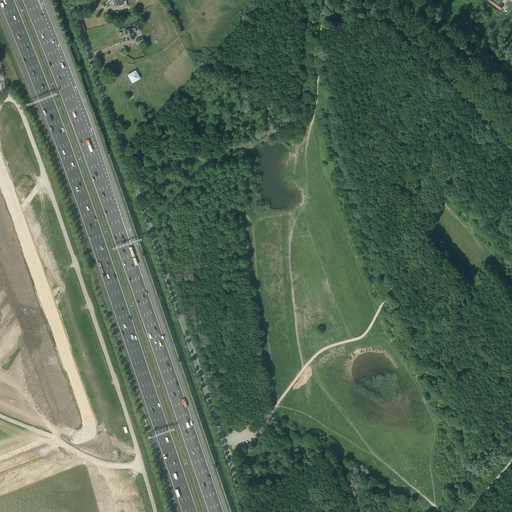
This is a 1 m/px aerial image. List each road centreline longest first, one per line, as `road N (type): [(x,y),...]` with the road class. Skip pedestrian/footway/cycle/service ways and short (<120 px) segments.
road 1 (motorway): [(6,0),(189,511)]
road 2 (unclassified): [(247,511),(68,0)]
road 3 (motorway): [(215,511),(42,31)]
road 4 (unclassified): [(156,511),(23,116),(0,89),(0,65)]
road 5 (unclassified): [(0,469),(89,430),(0,166)]
